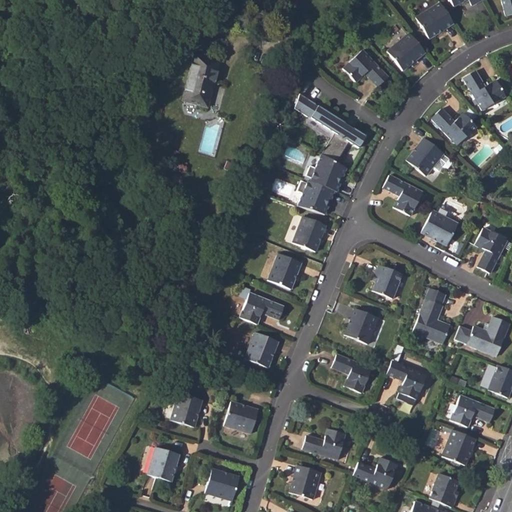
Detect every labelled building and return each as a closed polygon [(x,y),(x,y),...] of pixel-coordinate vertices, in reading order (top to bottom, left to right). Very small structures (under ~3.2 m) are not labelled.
[(511,0),(500,0),(505,17),(511,15),(511,0)] [(415,18),(428,39),(453,24),(439,3),(415,18)] [(386,52),(402,71),(424,53),(408,34),(386,52)] [(342,69),(355,82),(364,74),(383,93),(393,84),(362,50),(342,69)] [(182,101),(207,108),(219,61),(194,55),(182,101)] [(495,81),(484,88),(473,72),(462,79),(481,111),(504,97),(503,95),(507,92),(501,82),(497,85),(495,81)] [(321,155),(335,163),(349,142),(358,148),(366,136),(300,94),(294,108),(335,133),(321,155)] [(430,119),(456,145),(476,127),(463,114),(453,122),(440,109),(430,119)] [(443,154),(423,138),(405,161),(425,177),(432,168),(436,172),(439,172),(442,167),(444,169),(447,169),(450,164),(450,162),(442,155),(443,154)] [(346,169),(321,155),(315,169),(309,166),(305,176),(311,179),(310,182),(334,191),(336,192),(339,185),(337,184),(340,176),(343,177),(346,169)] [(393,208),(409,216),(422,192),(388,175),(382,188),(399,196),(393,208)] [(302,194),(296,207),(324,216),(328,207),(325,206),(328,199),(330,200),(334,191),(310,182),(307,181),(306,183),(300,181),(296,191),(302,194)] [(457,224),(431,211),(420,233),(446,246),(457,224)] [(291,243),(314,253),(325,226),(302,217),(291,243)] [(506,241),(483,229),(474,246),(485,251),(477,268),(489,274),(506,241)] [(267,281),(290,290),(301,263),(277,254),(267,281)] [(372,291),(392,299),(402,274),(379,265),(375,274),(378,276),(376,282),(372,291)] [(411,332),(442,344),(449,326),(435,321),(441,306),(430,301),(434,294),(428,292),(425,299),(411,332)] [(238,318),(256,325),(260,313),(277,320),(283,307),(248,293),(238,318)] [(430,301),(437,304),(441,297),(434,294),(430,301)] [(344,336),(367,345),(377,318),(354,309),(344,336)] [(458,327),(453,341),(495,357),(508,324),(491,317),(486,332),(482,330),(474,326),(471,332),(458,327)] [(243,359),(267,369),(277,342),(254,333),(243,359)] [(370,369),(336,355),(331,368),(348,375),(343,387),(360,394),(370,369)] [(398,393),(416,400),(426,375),(391,361),(385,374),(403,381),(398,393)] [(487,391),(507,399),(510,390),(511,385),(511,372),(497,366),(487,391)] [(169,421),(193,428),(202,400),(177,393),(169,421)] [(449,421),(467,428),(471,416),(489,423),(494,410),(459,396),(449,421)] [(409,413),(412,405),(401,401),(398,408),(409,413)] [(223,426),(250,434),(257,410),(230,402),(223,426)] [(300,450),(337,461),(346,434),(327,428),(323,441),(305,436),(300,450)] [(441,457),(464,466),(475,439),(452,430),(441,457)] [(146,476),(170,483),(178,455),(154,448),(146,476)] [(352,476),(386,490),(397,465),(379,457),(374,469),(357,462),(353,473),(352,476)] [(288,493),(312,500),(320,473),(296,466),(288,493)] [(204,493),(231,502),(238,478),(211,470),(204,493)] [(428,499),(451,508),(454,499),(451,498),(458,482),(438,474),(428,499)] [(410,511),(439,511),(414,502),(410,511)]
